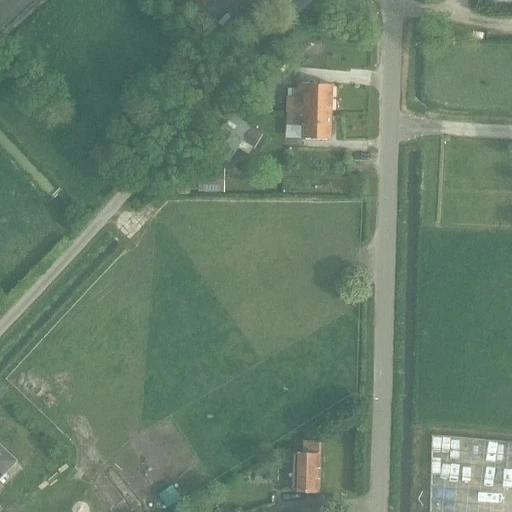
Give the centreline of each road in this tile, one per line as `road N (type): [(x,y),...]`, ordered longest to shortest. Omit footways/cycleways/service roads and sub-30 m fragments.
road 1 (unclassified): [(379,511),(389,0)]
road 2 (residential): [(0,327),(306,0)]
